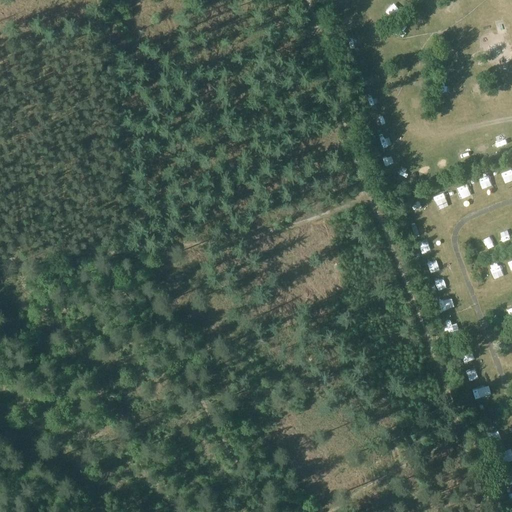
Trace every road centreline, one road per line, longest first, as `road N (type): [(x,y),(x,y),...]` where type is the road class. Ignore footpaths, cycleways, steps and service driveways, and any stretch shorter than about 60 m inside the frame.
road 1 (track): [(367,194),(451,430),(496,511)]
road 2 (track): [(268,511),(131,240)]
road 3 (unknown): [(511,412),(452,246),(467,214),(511,196)]
road 4 (track): [(95,0),(117,112),(124,241)]
road 5 (track): [(131,240),(234,227),(367,194)]
road 6 (track): [(312,0),(367,194)]
road 7 (track): [(451,430),(321,511)]
road 8 (track): [(0,256),(131,240)]
